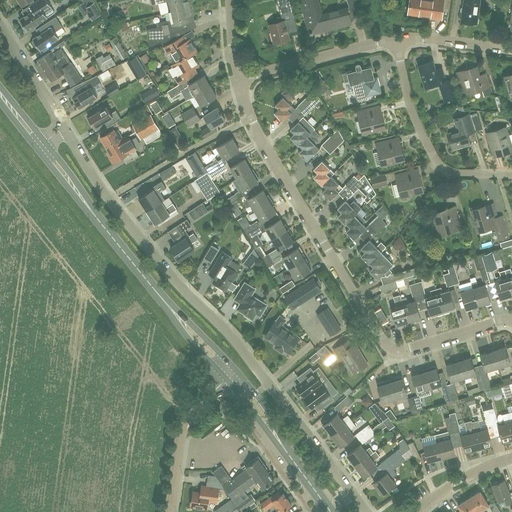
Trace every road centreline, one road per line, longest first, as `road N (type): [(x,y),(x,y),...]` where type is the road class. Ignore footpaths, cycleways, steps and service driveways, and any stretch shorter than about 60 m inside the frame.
road 1 (residential): [(236,81),(260,143),(390,350),(511,320)]
road 2 (residential): [(267,384),(234,335),(153,256),(61,128)]
road 3 (residential): [(396,42),(406,102),(435,165),(447,174),(511,176)]
road 4 (primary): [(162,301),(37,144)]
road 5 (residential): [(396,42),(236,81)]
road 6 (unclassified): [(365,511),(267,384)]
road 7 (residential): [(168,511),(181,430),(225,382)]
